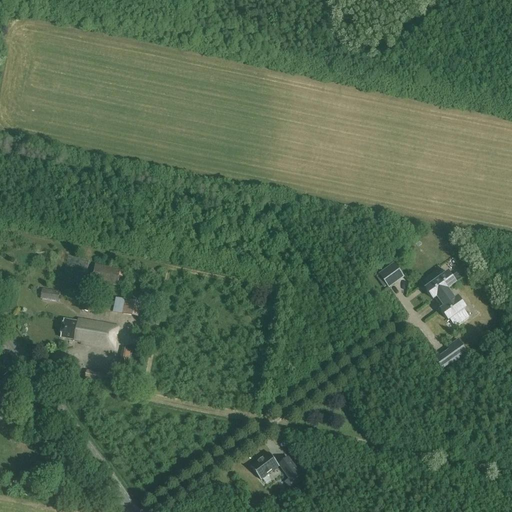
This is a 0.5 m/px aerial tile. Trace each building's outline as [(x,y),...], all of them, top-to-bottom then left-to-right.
[(389,288),(390,287),(404,277),(394,264),(379,275),(389,288)] [(116,286),(120,270),(95,265),(92,281),(116,286)] [(458,298),(455,300),(447,290),(466,275),(461,279),(457,273),(451,277),(448,273),(426,289),(433,300),(434,299),(442,310),(441,310),(448,321),(453,317),(458,324),(455,326),(455,327),(468,317),(463,310),(466,308),(458,298)] [(58,302),(60,292),(42,289),(40,300),(58,302)] [(143,319),(146,305),(125,300),(122,315),(143,319)] [(114,351),(118,328),(78,320),(78,323),(64,320),(61,338),(74,340),(74,342),(81,343),(81,345),(114,351)] [(440,357),(439,355),(434,358),(444,371),(468,354),(458,341),(448,348),(449,351),(440,357)] [(126,377),(130,350),(122,348),(116,375),(126,377)] [(105,387),(107,375),(86,371),(85,382),(105,387)] [(0,411),(6,413),(9,393),(0,391),(0,411)] [(279,466),(269,453),(251,467),(260,480),(279,466)] [(288,457),(278,465),(291,482),(301,475),(288,457)]
